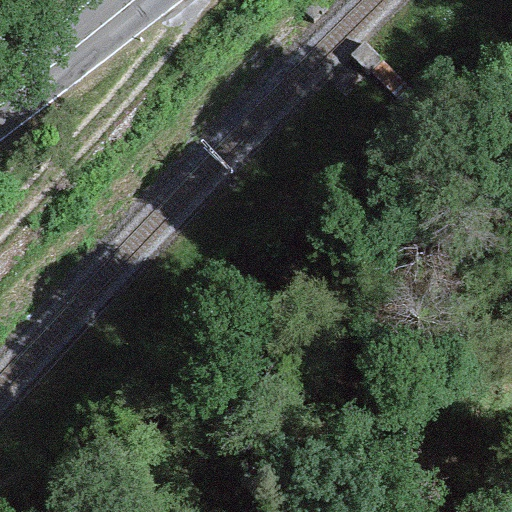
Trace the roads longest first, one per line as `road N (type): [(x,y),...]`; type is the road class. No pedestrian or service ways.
road 1 (track): [(143,0),(131,69),(0,222)]
road 2 (primary): [(134,0),(0,104)]
